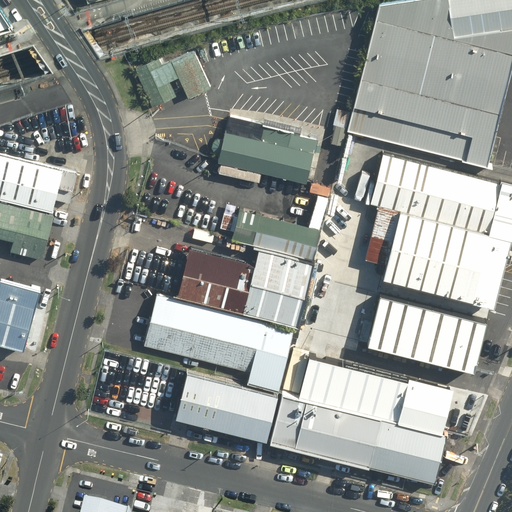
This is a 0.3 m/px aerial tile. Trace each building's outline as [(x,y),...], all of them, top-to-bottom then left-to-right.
[(511,0),(421,0),(377,7),(348,135),(492,168),(511,83),(511,0)] [(0,29),(9,26),(0,12),(0,29)] [(163,58),(137,69),(151,107),(185,90),(189,99),(212,88),(194,53),(165,63),(163,58)] [(350,111),(336,108),(333,123),(334,124),(330,142),(342,145),(350,111)] [(62,110),(40,114),(41,124),(63,120),(62,110)] [(318,149),(223,128),(214,164),(309,186),(318,149)] [(0,197),(57,213),(69,170),(0,151),(0,197)] [(511,183),(386,154),(374,206),(378,207),(511,244),(511,243),(511,183)] [(332,187),(311,182),(309,191),(330,196),(332,187)] [(327,196),(317,193),(309,223),(319,225),(327,196)] [(57,217),(0,201),(0,241),(48,254),(57,217)] [(511,244),(378,207),(366,260),(388,267),(383,281),(498,310),(511,244)] [(319,230),(238,211),(230,242),(311,261),(319,230)] [(177,300),(297,329),(312,265),(261,253),(258,265),(189,249),(177,300)] [(0,293),(0,342),(29,350),(41,304),(0,293)] [(491,318),(380,293),(368,345),(479,371),(491,318)] [(295,334),(155,301),(141,361),(281,394),(295,334)] [(298,396),(399,419),(409,376),(309,349),(298,396)] [(278,397),(183,375),(173,419),(268,441),(278,397)] [(454,390),(409,380),(398,425),(443,435),(454,390)] [(288,399),(278,443),(440,480),(450,437),(443,435),(398,425),(288,399)]
